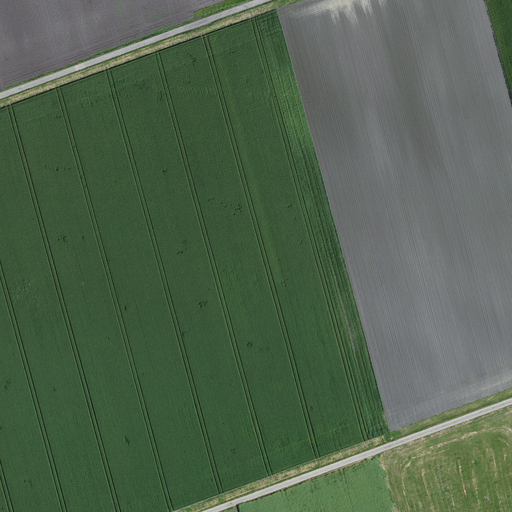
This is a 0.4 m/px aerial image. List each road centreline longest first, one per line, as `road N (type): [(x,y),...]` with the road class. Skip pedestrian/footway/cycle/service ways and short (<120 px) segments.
road 1 (track): [(511,401),(212,511)]
road 2 (track): [(259,0),(0,94)]
